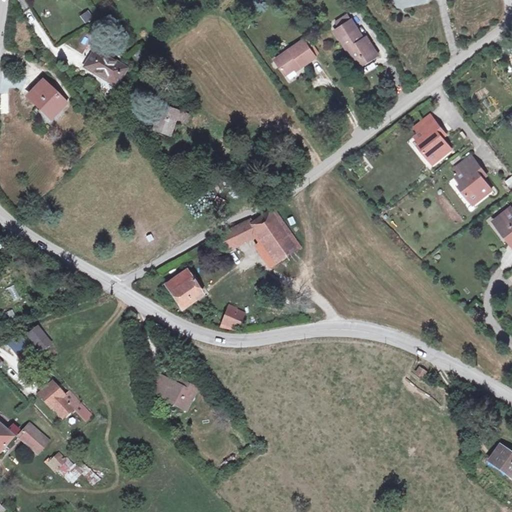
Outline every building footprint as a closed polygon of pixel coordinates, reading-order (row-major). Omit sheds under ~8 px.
[(89,10),(80,15),(85,24),(94,18),(89,10)] [(333,24),(338,31),(350,23),(345,15),(333,24)] [(343,38),(338,41),(354,64),(359,60),(364,67),(379,56),(371,44),(367,47),(362,40),(350,23),(338,31),(343,38)] [(333,34),(338,41),(343,38),(338,31),(333,34)] [(367,38),(362,40),(367,47),(371,44),(367,38)] [(311,61),(299,43),(272,61),(283,77),(296,67),(298,70),(311,61)] [(94,53),(83,72),(115,91),(126,72),(94,53)] [(359,71),(364,67),(359,60),(354,64),(359,71)] [(42,80),(26,96),(45,115),(60,98),(42,80)] [(184,128),(187,118),(165,110),(159,132),(174,137),(178,126),(184,128)] [(429,116),(420,124),(425,130),(435,123),(429,116)] [(418,149),(430,164),(440,155),(442,158),(452,151),(442,140),(436,132),(439,129),(435,123),(425,130),(420,124),(414,129),(418,135),(414,139),(421,147),(418,149)] [(445,137),(439,129),(436,132),(442,140),(445,137)] [(432,167),(442,158),(440,155),(430,164),(432,167)] [(469,158),(460,165),(465,172),(474,164),(469,158)] [(457,190),(468,204),(478,197),(480,200),(490,193),(481,183),(475,176),(480,171),(474,164),(465,172),(460,165),(453,171),(458,178),(454,181),(459,188),(457,190)] [(486,178),(480,171),(475,176),(481,183),(486,178)] [(471,208),(480,200),(478,197),(468,204),(471,208)] [(276,210),(269,214),(295,253),(301,249),(276,210)] [(511,211),(511,210),(501,217),(505,221),(496,228),(505,239),(508,236),(511,241),(511,242),(511,244),(511,245),(511,211)] [(295,253),(269,214),(254,224),(261,236),(266,244),(263,246),(261,243),(258,245),(273,268),(295,253)] [(501,217),(493,224),(496,228),(505,221),(501,217)] [(228,255),(261,236),(254,224),(251,220),(219,239),(228,255)] [(186,269),(163,282),(179,309),(202,295),(186,269)] [(256,287),(259,293),(270,286),(267,281),(256,287)] [(8,304),(14,302),(8,289),(3,292),(8,304)] [(225,335),(237,337),(244,315),(231,311),(232,308),(225,305),(220,323),(229,326),(225,335)] [(38,331),(28,338),(41,354),(50,347),(38,331)] [(19,338),(8,345),(12,353),(20,362),(31,354),(22,344),(19,338)] [(148,356),(140,357),(140,366),(148,366),(148,356)] [(423,379),(427,371),(418,366),(414,374),(423,379)] [(148,384),(156,388),(161,378),(154,374),(148,384)] [(156,388),(152,394),(180,408),(183,401),(188,403),(194,389),(175,380),(173,384),(169,382),(161,378),(156,388)] [(65,399),(53,386),(40,398),(52,412),(54,411),(64,422),(81,406),(70,395),(65,399)] [(0,425),(8,433),(14,427),(0,414),(0,425)] [(0,425),(0,453),(19,432),(14,427),(8,433),(0,425)] [(30,426),(19,438),(38,455),(48,443),(30,426)] [(511,451),(505,446),(504,448),(498,456),(492,463),(511,478),(511,451)] [(59,455),(50,463),(56,470),(65,462),(59,455)]
